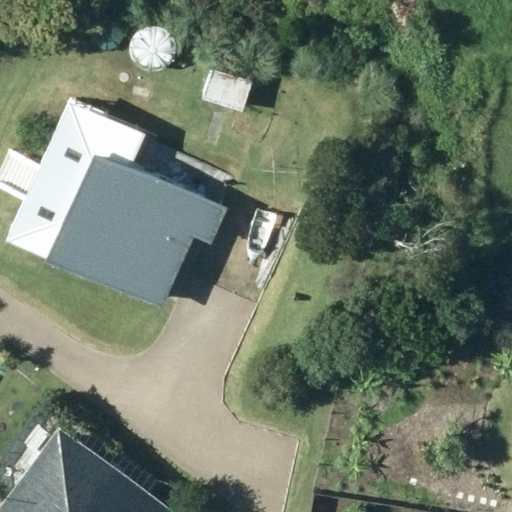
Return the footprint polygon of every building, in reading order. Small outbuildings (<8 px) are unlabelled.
[(40,73),(62,56),(48,38),(26,55),(40,73)] [(259,85),(210,68),(199,97),(248,115),(259,85)] [(227,212),(98,159),(54,265),(166,311),(195,239),(213,247),(227,212)] [(170,511),(60,432),(1,511),(170,511)] [(21,473),(32,461),(31,446),(17,437),(1,443),(0,445),(0,463),(4,471),(21,473)]
